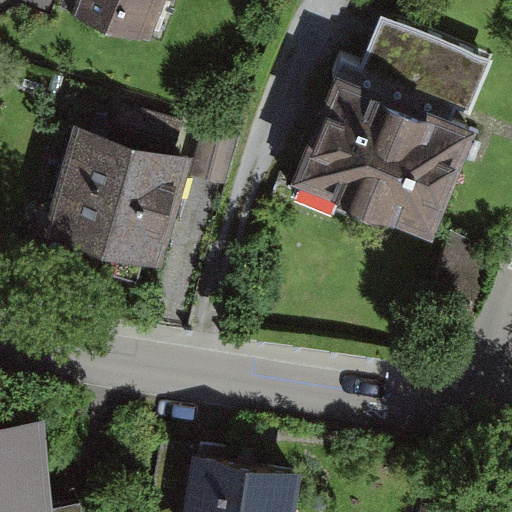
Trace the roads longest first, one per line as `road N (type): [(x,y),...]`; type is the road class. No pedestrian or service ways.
road 1 (residential): [(0,346),(473,412)]
road 2 (residential): [(473,412),(511,284)]
